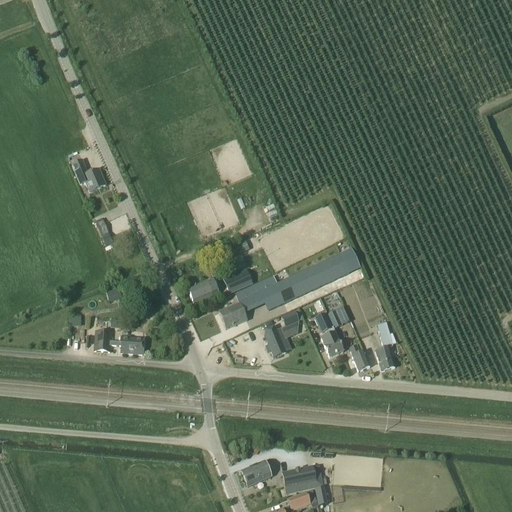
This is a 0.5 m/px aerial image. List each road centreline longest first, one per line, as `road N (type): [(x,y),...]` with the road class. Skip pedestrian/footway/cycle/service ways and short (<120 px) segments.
road 1 (unclassified): [(200,371),(38,0)]
road 2 (unclassified): [(511,398),(200,371)]
road 3 (unclassified): [(213,441),(0,428)]
road 4 (unclassified): [(200,371),(0,353)]
